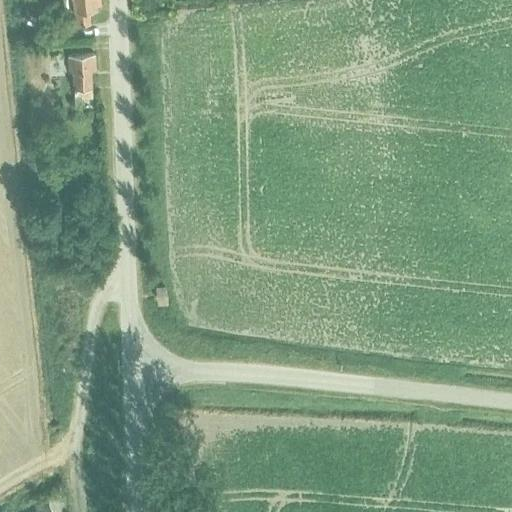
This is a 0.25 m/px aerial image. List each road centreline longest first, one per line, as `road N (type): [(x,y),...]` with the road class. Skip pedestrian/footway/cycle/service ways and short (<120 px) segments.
road 1 (unclassified): [(511,403),(132,369)]
road 2 (tertiary): [(126,271),(109,0)]
road 3 (unclassified): [(79,511),(75,457),(86,354),(97,303),(126,271)]
road 4 (tertiary): [(138,511),(132,369)]
